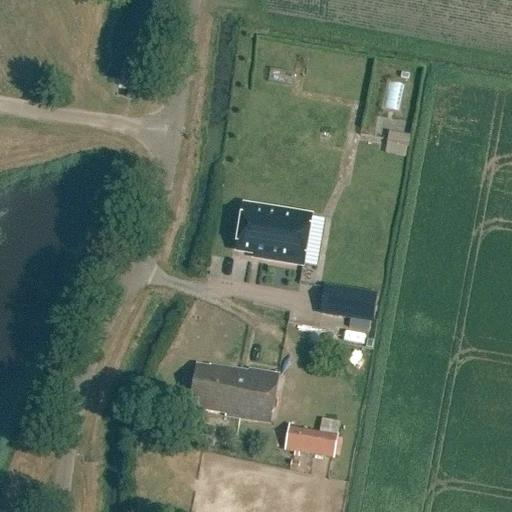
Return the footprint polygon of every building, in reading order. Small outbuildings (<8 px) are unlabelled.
[(405,158),(406,150),(387,146),(385,155),(405,158)] [(237,253),(265,258),(264,262),(303,268),(311,218),(244,207),(237,253)] [(375,297),(326,289),(322,314),(371,322),(375,297)] [(335,331),(318,328),(317,337),(334,340),(335,331)] [(243,347),(232,345),(230,358),(241,360),(243,347)] [(197,412),(270,424),(278,376),(249,371),(248,373),(210,366),(209,367),(197,365),(191,399),(198,401),(197,412)] [(288,430),(285,452),(334,460),(338,438),(288,430)]
